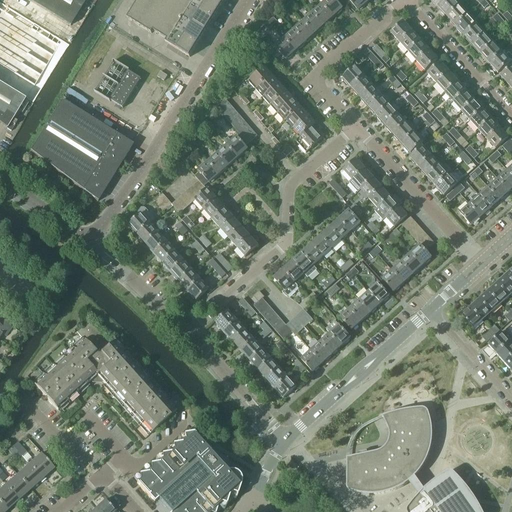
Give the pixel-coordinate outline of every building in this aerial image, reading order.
[(27,0),(70,26),(71,26),(86,1),(85,0),(27,0)] [(138,0),(127,18),(152,34),(153,31),(167,40),(166,42),(190,57),(225,0),(138,0)] [(334,0),(326,0),(321,5),(333,18),(343,9),(334,0)] [(368,3),(365,0),(348,0),(359,11),(368,3)] [(447,0),(439,8),(447,17),(460,6),(454,0),(447,0)] [(484,0),(480,4),(485,9),(489,5),(484,0)] [(292,1),(288,5),(291,10),(296,5),(292,1)] [(0,81),(7,86),(15,72),(34,85),(41,74),(47,64),(53,55),(59,45),(47,38),(50,33),(0,3),(0,81)] [(321,5),(312,13),(324,26),(333,18),(321,5)] [(447,17),(456,26),(468,15),(460,6),(447,17)] [(503,16),(507,20),(511,16),(508,12),(503,16)] [(312,13),(303,22),(314,34),(324,26),(312,13)] [(493,18),(497,23),(502,19),(498,14),(493,18)] [(456,26),(464,36),(477,24),(468,15),(456,26)] [(273,18),(269,22),(273,27),(277,23),(273,18)] [(502,19),(497,23),(501,28),(506,24),(502,19)] [(273,27),(269,22),(265,26),(269,30),(273,27)] [(303,22),(294,30),(305,43),(314,34),(303,22)] [(391,34),(400,43),(412,31),(404,22),(391,34)] [(464,36),(473,45),(485,34),(477,24),(464,36)] [(294,30),(284,39),(296,51),(305,43),(294,30)] [(400,43),(408,52),(421,41),(412,31),(400,43)] [(473,45),(481,55),(494,43),(485,34),(473,45)] [(296,51),(284,39),(275,47),(270,41),(264,47),(276,60),(281,55),(286,60),(296,51)] [(408,52),(417,61),(429,50),(421,41),(408,52)] [(481,55),(489,64),(502,53),(494,43),(481,55)] [(373,50),(381,59),(386,55),(378,46),(373,50)] [(429,50),(417,61),(426,71),(438,60),(429,50)] [(367,56),(375,66),(380,62),(371,52),(367,56)] [(502,53),(489,64),(498,74),(511,63),(511,62),(511,61),(511,55),(509,53),(505,56),(502,53)] [(386,55),(381,59),(386,64),(390,60),(386,55)] [(129,72),(130,71),(114,61),(94,92),(110,102),(111,101),(123,108),(141,79),(129,72)] [(380,62),(375,66),(379,70),(384,66),(380,62)] [(428,74),(436,84),(449,72),(441,63),(428,74)] [(248,82),(256,90),(272,75),(271,73),(268,73),(268,68),(266,66),(248,82)] [(511,66),(501,77),(509,86),(511,83),(511,66)] [(343,78),(351,88),(364,76),(355,67),(343,78)] [(395,73),(399,78),(403,74),(399,69),(395,73)] [(7,86),(6,87),(26,99),(34,85),(15,72),(7,86)] [(157,77),(164,81),(168,76),(161,72),(157,77)] [(436,84),(445,93),(457,81),(449,72),(436,84)] [(403,74),(399,78),(403,82),(407,78),(403,74)] [(256,90),(263,98),(281,82),(279,80),(274,80),(274,77),(272,75),(256,90)] [(351,88),(360,97),(372,86),(364,76),(351,88)] [(389,80),(393,84),(397,80),(393,76),(389,80)] [(397,80),(393,84),(397,89),(402,85),(397,80)] [(445,93),(453,102),(466,91),(457,81),(445,93)] [(263,98),(271,106),(287,92),(285,90),(283,90),(283,84),(281,82),(263,98)] [(24,101),(25,99),(0,83),(0,124),(6,129),(18,111),(22,113),(28,103),(24,101)] [(360,97),(368,106),(381,95),(372,86),(360,97)] [(453,102),(462,112),(474,100),(466,91),(453,102)] [(271,106),(278,114),(295,98),(294,96),(288,96),(288,93),(287,92),(271,106)] [(368,106),(377,116),(389,104),(381,95),(368,106)] [(406,99),(410,103),(414,99),(410,95),(406,99)] [(423,95),(419,99),(423,105),(428,100),(423,95)] [(278,114),(285,122),(301,108),(300,106),(297,106),(297,100),(295,98),(278,114)] [(414,99),(410,103),(414,108),(419,104),(414,99)] [(217,108),(221,112),(230,104),(226,100),(217,108)] [(462,112),(470,121),(483,110),(474,100),(462,112)] [(30,152),(98,202),(124,159),(134,145),(120,137),(62,101),(30,152)] [(221,112),(225,117),(234,109),(230,104),(221,112)] [(377,116),(385,125),(398,114),(389,104),(377,116)] [(285,122),(292,130),(310,114),(308,112),(303,112),(303,109),(301,108),(285,122)] [(225,117),(229,121),(238,114),(234,109),(225,117)] [(432,114),(436,118),(440,114),(437,110),(432,114)] [(470,121),(479,130),(491,119),(483,110),(470,121)] [(423,117),(427,122),(431,118),(427,113),(423,117)] [(229,121),(233,126),(242,118),(238,114),(229,121)] [(292,130),(299,138),(312,127),(313,127),(316,124),(314,122),(312,122),(312,116),(310,114),(292,130)] [(385,125),(393,134),(406,123),(398,114),(385,125)] [(440,114),(436,118),(440,123),(445,119),(440,114)] [(233,126),(236,130),(246,123),(242,118),(233,126)] [(431,118),(427,122),(431,126),(436,122),(431,118)] [(479,130),(487,140),(500,128),(491,119),(479,130)] [(216,123),(211,127),(215,132),(220,128),(216,123)] [(236,130),(241,135),(250,127),(246,123),(236,130)] [(393,134),(402,144),(415,133),(406,123),(393,134)] [(215,132),(211,127),(207,131),(211,136),(215,132)] [(241,135),(245,140),(254,132),(250,127),(241,135)] [(299,138),(296,141),(307,153),(323,139),(322,137),(322,135),(319,131),(313,131),(313,128),(313,127),(312,127),(299,138)] [(449,133),(453,136),(457,132),(454,128),(449,133)] [(500,128),(487,140),(496,150),(508,138),(500,128)] [(254,132),(245,140),(249,144),(258,136),(254,132)] [(457,132),(453,136),(458,142),(462,137),(457,132)] [(415,133),(402,144),(411,154),(423,143),(415,133)] [(442,138),(446,143),(451,139),(447,134),(442,138)] [(227,145),(238,158),(248,150),(237,137),(227,145)] [(451,139),(446,143),(447,143),(451,147),(455,143),(451,139)] [(198,140),(192,144),(196,149),(201,144),(198,140)] [(502,148),(506,152),(511,146),(511,141),(511,140),(502,148)] [(196,149),(192,144),(183,153),(187,157),(196,149)] [(218,154),(229,167),(238,158),(227,145),(218,154)] [(410,158),(419,167),(431,156),(423,147),(410,158)] [(466,151),(470,155),(474,151),(470,147),(466,151)] [(474,151),(470,155),(474,159),(479,155),(474,151)] [(498,152),(493,156),(497,160),(502,156),(498,152)] [(459,157),(463,161),(468,157),(464,153),(459,157)] [(208,162),(219,175),(229,167),(218,154),(208,162)] [(419,167),(427,177),(440,166),(431,156),(419,167)] [(497,160),(493,156),(489,160),(493,164),(497,160)] [(468,157),(463,161),(468,166),(472,161),(468,157)] [(344,171),(353,181),(366,169),(357,160),(344,171)] [(198,171),(200,173),(208,181),(210,184),(219,175),(208,162),(198,171)] [(427,177),(435,186),(448,175),(440,166),(427,177)] [(479,168),(474,173),(478,177),(483,173),(479,168)] [(353,181),(362,190),(374,179),(366,169),(353,181)] [(511,176),(507,171),(498,180),(509,193),(511,189),(511,176)] [(199,181),(203,185),(208,181),(200,173),(195,177),(199,181)] [(478,177),(474,173),(470,176),(474,181),(478,177)] [(448,175),(435,186),(444,196),(457,185),(448,175)] [(362,190),(370,199),(383,188),(374,179),(362,190)] [(330,184),(339,195),(344,190),(334,180),(330,184)] [(498,180),(488,188),(500,201),(509,193),(498,180)] [(203,194),(207,190),(203,185),(199,181),(195,185),(203,194)] [(190,189),(198,198),(203,194),(195,185),(190,189)] [(461,185),(455,190),(459,194),(465,189),(461,185)] [(370,199),(378,208),(391,197),(383,188),(370,199)] [(488,188),(479,197),(490,209),(500,201),(488,188)] [(194,202),(196,200),(198,198),(190,189),(186,193),(194,202)] [(196,200),(204,210),(217,199),(208,189),(207,190),(203,194),(198,198),(196,200)] [(344,190),(339,195),(343,199),(347,194),(344,190)] [(459,194),(455,190),(447,197),(451,201),(459,194)] [(189,206),(194,202),(186,193),(181,197),(189,206)] [(154,203),(159,208),(168,200),(164,195),(154,203)] [(185,209),(189,206),(181,197),(177,200),(185,209)] [(378,208),(387,218),(399,206),(391,197),(378,208)] [(479,197),(469,205),(481,218),(490,209),(479,197)] [(204,210),(212,219),(225,208),(217,199),(204,210)] [(163,213),(172,204),(168,200),(159,208),(163,213)] [(180,213),(185,209),(177,200),(172,204),(180,213)] [(351,208),(355,213),(360,209),(355,204),(351,208)] [(481,218),(469,205),(461,213),(472,226),(481,218)] [(399,206),(387,218),(396,227),(408,216),(399,206)] [(138,235),(151,224),(156,219),(147,209),(146,209),(146,208),(145,208),(144,208),(143,208),(142,208),(141,208),(141,209),(140,210),(139,210),(139,211),(139,212),(139,213),(139,214),(140,216),(129,225),(138,235)] [(212,219),(220,228),(233,217),(225,208),(212,219)] [(360,209),(355,213),(359,217),(363,213),(360,209)] [(349,210),(340,219),(351,232),(361,223),(349,210)] [(182,221),(186,225),(191,221),(187,217),(182,221)] [(220,228),(229,238),(242,227),(233,217),(220,228)] [(403,226),(407,230),(415,222),(412,218),(403,226)] [(340,219),(330,227),(342,240),(351,232),(340,219)] [(191,221),(186,225),(190,230),(195,226),(191,221)] [(176,227),(180,231),(184,227),(180,222),(176,227)] [(368,227),(372,231),(376,227),(372,222),(368,227)] [(407,230),(411,234),(419,226),(415,222),(407,230)] [(138,235),(147,244),(159,233),(151,224),(138,235)] [(411,234),(415,239),(424,231),(419,226),(411,234)] [(184,227),(180,231),(184,236),(188,231),(184,227)] [(229,238),(237,248),(250,236),(242,227),(229,238)] [(330,227),(321,236),(333,249),(342,240),(330,227)] [(376,227),(372,231),(378,238),(380,237),(377,234),(380,231),(376,227)] [(397,230),(392,234),(397,238),(401,234),(397,230)] [(415,239),(419,243),(428,235),(424,231),(415,239)] [(147,244),(155,254),(167,242),(159,233),(147,244)] [(397,238),(392,234),(388,238),(392,242),(397,238)] [(199,240),(203,244),(208,240),(204,235),(199,240)] [(419,243),(421,245),(423,247),(431,240),(428,235),(419,243)] [(250,236),(237,248),(246,257),(259,246),(250,236)] [(321,236),(312,244),(323,257),(333,249),(321,236)] [(208,240),(203,244),(207,249),(212,244),(208,240)] [(431,240),(423,247),(427,252),(436,244),(431,240)] [(193,246),(197,250),(201,246),(197,241),(193,246)] [(155,254),(163,263),(176,252),(167,242),(155,254)] [(369,243),(365,246),(369,251),(373,247),(369,243)] [(312,244),(302,253),(314,266),(323,257),(312,244)] [(421,245),(411,254),(423,267),(432,258),(427,252),(423,247),(421,245)] [(201,246),(197,250),(201,254),(205,250),(201,246)] [(369,251),(365,246),(360,251),(364,256),(369,251)] [(378,247),(374,251),(378,255),(382,251),(378,247)] [(378,255),(374,251),(370,255),(374,259),(378,255)] [(163,263),(171,272),(184,261),(176,252),(163,263)] [(302,253),(293,261),(305,274),(314,266),(302,253)] [(216,258),(220,263),(225,258),(221,254),(216,258)] [(411,254),(402,263),(413,275),(423,267),(411,254)] [(225,258),(220,263),(229,272),(233,268),(225,258)] [(209,264),(213,269),(218,265),(214,260),(209,264)] [(350,260),(346,264),(350,268),(355,264),(350,260)] [(171,272),(180,282),(192,271),(184,261),(171,272)] [(293,261),(284,270),(295,283),(305,274),(293,261)] [(402,263),(393,271),(404,284),(413,275),(402,263)] [(350,268),(346,264),(341,268),(345,273),(350,268)] [(218,265),(213,269),(222,279),(227,274),(218,265)] [(355,268),(350,272),(355,277),(359,273),(355,268)] [(295,283),(284,270),(274,279),(285,290),(283,292),(286,296),(288,297),(299,287),(295,283)] [(180,282),(188,291),(201,280),(192,271),(180,282)] [(404,284),(393,271),(383,280),(394,292),(404,284)] [(355,277),(350,272),(346,276),(350,281),(355,277)] [(511,281),(506,276),(497,284),(509,297),(511,294),(511,281)] [(332,277),(328,281),(332,285),(336,281),(332,277)] [(201,280),(188,291),(197,301),(209,290),(201,280)] [(332,285),(328,281),(323,285),(327,289),(332,285)] [(379,284),(369,292),(381,305),(390,296),(379,284)] [(497,284),(489,292),(500,305),(509,297),(497,284)] [(336,285),(331,289),(336,294),(340,290),(336,285)] [(336,294),(331,289),(327,293),(331,298),(336,294)] [(254,297),(259,302),(263,299),(264,297),(260,292),(254,297)] [(369,292),(360,301),(371,313),(381,305),(369,292)] [(489,292),(480,300),(492,313),(500,305),(489,292)] [(314,293),(309,297),(314,302),(318,298),(314,293)] [(300,306),(304,310),(314,302),(309,297),(300,306)] [(239,303),(248,313),(252,309),(243,299),(239,303)] [(254,307),(258,311),(266,303),(263,299),(259,302),(254,307)] [(480,300),(471,309),(483,322),(492,313),(480,300)] [(360,301),(350,310),(362,322),(371,313),(360,301)] [(258,311),(262,315),(270,308),(266,303),(258,311)] [(262,315),(266,320),(274,312),(270,308),(262,315)] [(252,309),(248,313),(252,318),(256,314),(252,309)] [(483,322),(471,309),(463,316),(475,329),(483,322)] [(304,310),(299,314),(308,324),(313,320),(304,310)] [(362,322),(350,310),(341,318),(352,331),(362,322)] [(217,323),(225,333),(238,322),(229,312),(217,323)] [(266,320),(270,325),(279,317),(274,312),(266,320)] [(299,314),(295,318),(304,328),(308,324),(299,314)] [(270,325),(274,329),(283,321),(279,317),(270,325)] [(295,318),(291,322),(300,332),(304,328),(295,318)] [(0,337),(2,334),(5,337),(12,327),(2,320),(0,321),(0,337)] [(278,333),(287,326),(283,321),(274,329),(278,333)] [(330,334),(330,335),(341,347),(351,338),(336,321),(326,330),(330,334)] [(58,411),(94,378),(108,365),(99,355),(109,346),(106,342),(107,341),(90,322),(77,333),(84,340),(34,385),(58,411)] [(225,333),(234,342),(246,331),(238,322),(225,333)] [(291,322),(287,326),(293,333),(296,336),(300,332),(291,322)] [(260,327),(264,332),(269,328),(265,323),(260,327)] [(284,340),(293,333),(287,326),(278,333),(284,340)] [(496,326),(491,330),(496,336),(501,331),(496,326)] [(269,328),(264,332),(268,336),(273,332),(269,328)] [(496,336),(491,330),(483,338),(488,343),(496,336)] [(489,345),(497,354),(510,342),(508,339),(511,336),(506,330),(503,333),(489,345)] [(21,339),(24,334),(20,331),(16,336),(21,339)] [(234,342),(242,352),(254,341),(246,331),(234,342)] [(330,335),(321,343),(332,355),(341,347),(330,335)] [(242,352),(250,361),(263,350),(254,341),(242,352)] [(277,345),(281,350),(285,346),(281,341),(277,345)] [(108,365),(94,378),(100,379),(150,434),(176,411),(114,342),(109,346),(99,355),(108,365)] [(497,354),(505,363),(511,356),(511,343),(510,342),(497,354)] [(321,343),(311,351),(323,364),(332,355),(321,343)] [(285,346),(281,350),(285,355),(289,351),(285,346)] [(250,361),(259,370),(271,359),(263,350),(250,361)] [(323,364),(311,351),(302,360),(313,373),(323,364)] [(259,370),(267,380),(279,369),(271,359),(259,370)] [(294,364),(298,369),(302,365),(298,361),(294,364)] [(302,365),(298,369),(302,373),(306,370),(302,365)] [(267,380),(275,389),(288,378),(279,369),(267,380)] [(288,378),(275,389),(284,399),(296,388),(288,378)] [(420,471),(422,468),(424,465),(426,462),(428,458),(429,455),(430,451),(431,447),(432,443),(433,440),(433,431),(435,431),(435,423),(432,423),(431,420),(430,416),(429,413),(427,411),(425,409),(422,408),(415,409),(402,411),(392,414),(383,417),(388,428),(390,433),(390,438),(388,443),(385,447),(381,451),(376,452),(368,454),(367,451),(360,453),(360,456),(348,458),(347,487),(348,489),(350,491),(353,492),(357,493),(361,494),(362,494),(362,497),(370,498),(370,495),(376,495),(382,494),(387,493),(393,491),(399,489),(402,487),(405,485),(409,483),(409,482),(412,480),(415,477),(417,475),(418,474),(420,471)] [(139,482),(138,483),(137,483),(137,484),(161,511),(218,511),(237,495),(241,485),(241,484),(241,483),(241,482),(241,481),(241,480),(241,479),(241,478),(240,477),(239,476),(238,474),(237,473),(236,473),(234,472),(232,471),(231,471),(230,471),(229,471),(228,471),(227,470),(221,464),(222,463),(214,454),(213,455),(190,429),(139,475),(139,476),(142,479),(139,482)] [(18,442),(13,447),(21,456),(23,455),(26,452),(18,442)] [(21,456),(13,447),(8,451),(16,460),(21,456)] [(40,454),(17,475),(30,490),(54,469),(40,454)] [(455,474),(453,473),(452,472),(450,472),(446,474),(442,476),(438,478),(434,481),(431,484),(428,487),(424,490),(419,495),(415,499),(410,505),(408,509),(407,510),(406,511),(482,511),(477,501),(475,498),(471,493),(469,489),(463,482),(460,479),(457,476),(455,474)] [(17,475),(0,490),(0,503),(7,511),(30,490),(17,475)] [(104,500),(95,509),(98,511),(114,511),(115,511),(104,500)]
